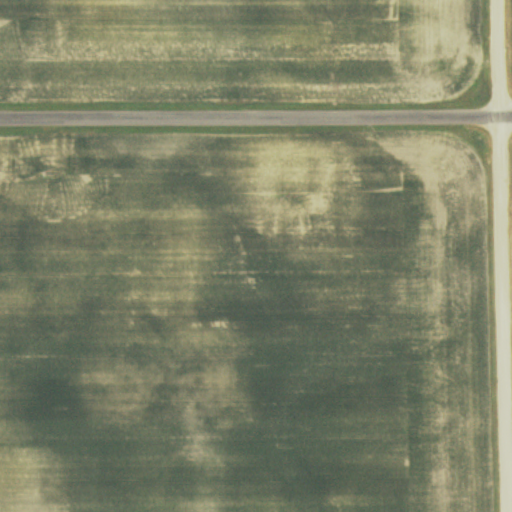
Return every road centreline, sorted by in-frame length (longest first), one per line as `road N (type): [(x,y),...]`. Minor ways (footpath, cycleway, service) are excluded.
road 1 (tertiary): [(511,118),(0,119)]
road 2 (residential): [(511,493),(500,0)]
